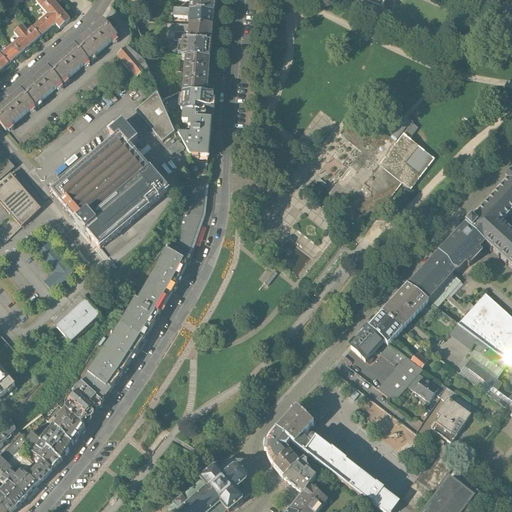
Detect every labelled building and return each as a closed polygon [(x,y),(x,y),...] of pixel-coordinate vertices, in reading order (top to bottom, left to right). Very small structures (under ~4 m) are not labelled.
[(50,0),(33,0),(48,17),(28,34),(22,28),(15,35),(20,41),(0,57),(0,72),(22,55),(48,33),(56,26),(60,31),(70,23),(54,3),(50,0)] [(175,0),(190,1),(189,11),(215,14),(216,5),(216,0),(175,0)] [(359,0),(382,9),(385,0),(489,0),(499,4),(500,0),(359,0)] [(215,14),(189,11),(175,9),(174,18),(190,20),(189,25),(213,27),(214,21),(215,14)] [(92,35),(78,46),(91,62),(119,39),(107,23),(92,35)] [(213,27),(189,25),(189,32),(188,34),(188,42),(212,44),(212,36),(213,27)] [(184,41),(188,42),(188,34),(174,33),(174,41),(184,41)] [(212,44),(188,42),(184,41),(182,58),(185,58),(211,61),(211,54),(212,44)] [(64,58),(49,70),(62,86),(91,62),(78,46),(64,58)] [(141,61),(128,50),(118,58),(124,65),(122,66),(127,72),(130,74),(131,73),(137,80),(147,72),(144,63),(141,61)] [(211,61),(185,58),(183,94),(208,96),(209,77),(211,61)] [(35,81),(21,93),(34,109),(62,86),(49,70),(35,81)] [(6,105),(0,110),(0,126),(5,132),(34,109),(21,93),(6,105)] [(213,108),(214,96),(208,96),(183,94),(183,115),(213,117),(213,108)] [(159,97),(137,116),(164,149),(176,138),(159,97)] [(358,114),(341,137),(361,153),(356,160),(329,196),(349,211),(352,207),(363,215),(369,207),(378,213),(401,183),(411,190),(434,159),(408,139),(417,127),(407,119),(392,140),(358,114)] [(213,117),(183,115),(183,125),(189,125),(189,129),(192,129),(192,137),(179,136),(192,161),(210,161),(210,154),(211,141),(212,132),(213,117)] [(162,169),(124,126),(111,138),(116,143),(54,198),(104,254),(171,195),(154,176),(162,169)] [(185,154),(179,146),(169,154),(175,162),(185,154)] [(0,182),(13,171),(7,165),(1,170),(0,171),(0,182)] [(22,232),(42,215),(12,178),(0,188),(0,204),(1,206),(13,221),(22,232)] [(206,217),(210,183),(193,179),(189,215),(185,213),(178,233),(183,235),(178,251),(191,260),(197,244),(202,230),(206,217)] [(438,258),(456,274),(457,272),(462,272),(465,270),(465,266),(485,243),(511,268),(511,231),(504,223),(511,214),(511,179),(510,181),(453,242),(438,258)] [(0,239),(6,247),(22,232),(13,221),(0,233),(0,239)] [(181,279),(191,260),(178,251),(169,247),(153,276),(174,290),(181,279)] [(48,249),(40,256),(58,278),(66,271),(48,249)] [(456,274),(438,258),(423,273),(408,288),(429,304),(437,310),(461,283),(453,277),(456,274)] [(73,279),(66,271),(58,278),(46,288),(53,296),(73,279)] [(270,276),(264,284),(267,286),(277,274),(274,271),(270,276)] [(164,310),(174,290),(153,276),(139,302),(160,315),(164,310)] [(389,310),(383,317),(403,332),(409,326),(429,304),(408,288),(389,310)] [(511,318),(486,294),(459,327),(477,340),(483,345),(509,364),(511,366),(511,410),(511,412),(511,413),(511,318)] [(157,320),(160,315),(139,302),(136,301),(121,327),(144,342),(157,320)] [(101,322),(85,303),(54,328),(70,347),(101,322)] [(403,332),(383,317),(369,332),(384,345),(388,348),(403,332)] [(144,342),(121,327),(89,375),(111,392),(126,369),(138,353),(144,342)] [(477,340),(459,327),(451,337),(470,351),(477,340)] [(353,349),(367,363),(384,345),(369,332),(353,349)] [(509,364),(483,345),(470,362),(497,381),(509,364)] [(389,348),(381,357),(390,365),(397,355),(389,348)] [(418,355),(411,363),(421,372),(428,364),(418,355)] [(407,361),(378,392),(388,400),(397,400),(407,390),(419,378),(423,373),(421,372),(411,363),(407,361)] [(497,381),(470,362),(460,376),(511,412),(511,410),(511,397),(510,401),(497,392),(502,384),(497,381)] [(0,408),(19,393),(0,371),(0,408)] [(107,400),(111,392),(89,375),(82,385),(103,404),(107,400)] [(419,378),(407,390),(428,405),(435,397),(439,391),(419,378)] [(96,415),(103,404),(82,385),(67,401),(72,406),(66,411),(67,411),(86,428),(96,415)] [(439,391),(435,397),(445,404),(447,401),(451,404),(456,397),(442,387),(439,391)] [(355,392),(352,397),(358,401),(362,397),(355,392)] [(447,401),(445,404),(436,416),(440,419),(436,425),(451,436),(460,422),(465,425),(470,417),(451,404),(447,401)] [(315,426),(295,408),(274,430),(295,446),(301,451),(382,511),(395,511),(401,505),(318,441),(314,446),(304,439),(315,426)] [(79,439),(86,428),(67,411),(58,420),(54,416),(48,421),(53,426),(74,446),(79,439)] [(0,449),(5,445),(3,443),(17,431),(12,423),(0,434),(0,449)] [(74,446),(53,426),(40,441),(61,462),(67,455),(74,446)] [(268,463),(270,466),(295,446),(274,430),(267,439),(264,446),(265,457),(268,463)] [(57,466),(61,462),(40,441),(32,434),(25,442),(34,451),(32,453),(38,460),(35,463),(39,466),(43,462),(47,466),(53,471),(57,466)] [(295,446),(270,466),(272,468),(284,482),(299,467),(291,462),(301,451),(295,446)] [(19,450),(7,462),(13,469),(18,464),(26,471),(35,463),(19,450)] [(33,490),(38,486),(28,478),(21,472),(17,476),(11,471),(13,469),(7,462),(0,456),(0,470),(26,497),(29,495),(33,490)] [(39,466),(28,478),(38,486),(48,476),(53,471),(47,466),(43,462),(39,466)] [(299,467),(284,482),(290,487),(303,497),(310,489),(316,481),(309,475),(311,473),(307,470),(307,465),(304,462),(299,467)] [(235,511),(243,505),(243,504),(244,504),(243,504),(243,503),(243,502),(254,493),(252,491),(253,490),(255,478),(244,464),(231,464),(230,465),(229,464),(218,474),(217,472),(216,472),(215,472),(202,484),(201,484),(201,485),(202,486),(201,486),(202,486),(185,501),(184,500),(183,500),(182,500),(174,507),(174,508),(174,509),(174,510),(171,511),(235,511)] [(0,492),(15,509),(17,507),(23,501),(26,497),(0,470),(0,481),(6,487),(0,492)] [(446,476),(418,511),(467,511),(478,498),(446,476)] [(310,489),(303,497),(302,499),(290,511),(320,511),(328,503),(310,489)] [(12,511),(15,509),(0,492),(0,511),(12,511)]
